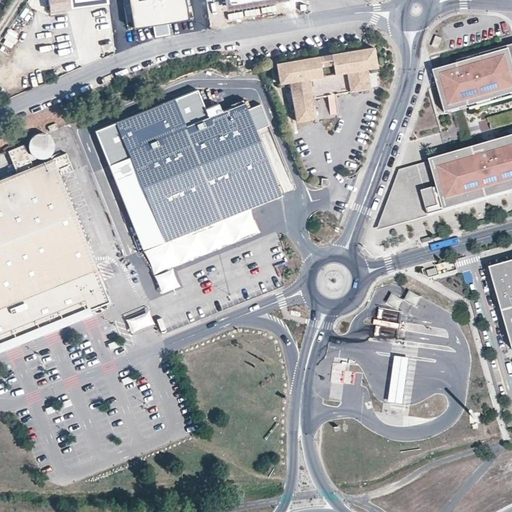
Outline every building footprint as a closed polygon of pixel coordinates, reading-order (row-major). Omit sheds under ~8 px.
[(47,0),(49,10),(70,7),(68,0),(47,0)] [(192,0),(147,0),(149,9),(193,4),(192,0)] [(10,28),(0,39),(0,40),(8,47),(18,35),(10,28)] [(442,39),(436,37),(433,46),(439,48),(442,39)] [(375,47),(332,54),(335,73),(368,68),(378,66),(375,47)] [(511,48),(502,51),(455,65),(456,69),(504,55),(511,84),(511,48)] [(335,73),(332,54),(324,55),(320,56),(323,75),(328,75),(335,73)] [(511,95),(511,84),(504,55),(456,69),(436,75),(439,88),(442,96),(457,92),(462,109),(511,95)] [(320,56),(277,63),(281,82),(291,81),(323,75),(320,56)] [(381,86),(378,66),(368,68),(371,88),(381,86)] [(328,75),(323,75),(291,81),(297,120),(317,117),(314,97),(327,95),(331,94),(335,94),(371,88),(368,68),(335,73),(328,75)] [(248,105),(244,96),(220,106),(217,98),(203,104),(197,88),(174,97),(115,121),(96,128),(146,251),(167,242),(250,209),(281,197),(284,196),(282,189),(257,127),(268,122),(260,101),(248,105)] [(511,95),(462,109),(457,92),(442,96),(447,114),(447,116),(511,97),(511,95)] [(331,94),(327,95),(331,119),(335,118),(338,118),(335,94),(331,94)] [(511,125),(511,114),(486,121),(489,132),(511,125)] [(48,151),(51,148),(53,143),(53,139),(52,134),(49,130),(47,128),(44,127),(39,127),(35,128),(31,130),(28,134),(26,138),(26,142),(28,146),(31,150),(34,153),(39,154),(44,153),(48,151)] [(399,179),(511,146),(511,139),(447,159),(398,172),(378,233),(380,232),(383,225),(399,179)] [(36,169),(27,146),(9,153),(18,176),(36,169)] [(511,146),(399,179),(383,225),(511,187),(511,146)] [(0,347),(113,301),(100,269),(110,266),(108,261),(104,251),(99,240),(88,244),(62,178),(76,173),(69,156),(36,169),(18,176),(0,183),(0,347)] [(380,232),(511,194),(511,187),(383,225),(380,232)] [(167,242),(146,251),(150,261),(162,290),(180,283),(176,272),(173,265),(259,232),(254,220),(250,209),(167,242)] [(511,268),(511,264),(488,271),(490,275),(511,268)] [(511,268),(490,275),(511,354),(511,353),(511,268)] [(399,321),(384,319),(383,325),(398,328),(399,321)] [(411,375),(413,359),(398,357),(396,373),(392,402),(407,404),(411,375)]
